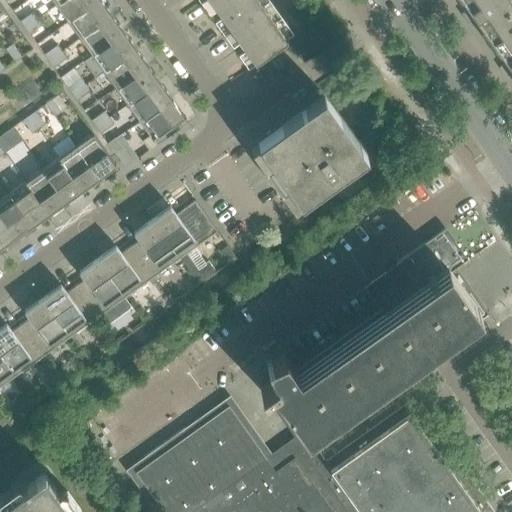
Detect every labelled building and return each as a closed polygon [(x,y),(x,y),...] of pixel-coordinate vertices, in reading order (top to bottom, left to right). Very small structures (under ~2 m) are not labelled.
[(68,21),(97,0),(61,0),(56,4),(68,21)] [(80,38),(111,15),(100,0),(97,0),(68,21),(80,38)] [(219,13),(237,0),(202,0),(200,2),(207,11),(214,6),(219,13)] [(224,35),(263,7),(258,0),(237,0),(219,13),(224,20),(217,25),(224,35)] [(496,0),(463,0),(469,8),(464,11),(470,19),(496,0)] [(511,69),(511,0),(496,0),(470,19),(471,21),(476,17),(507,61),(502,65),(507,72),(511,69)] [(243,46),(275,23),(263,7),(224,35),(231,45),(238,39),(243,46)] [(24,27),(38,18),(33,11),(20,21),(24,27)] [(92,54),(123,32),(111,15),(80,38),(92,54)] [(29,34),(42,24),(38,18),(24,27),(29,34)] [(248,69),(287,41),(275,23),(243,46),(248,53),(241,58),(248,69)] [(104,71),(135,49),(123,32),(92,54),(104,71)] [(21,57),(12,44),(5,48),(15,62),(21,57)] [(48,61),(61,51),(57,45),(44,54),(48,61)] [(116,88),(147,65),(135,49),(104,71),(116,88)] [(53,67),(66,58),(61,51),(48,61),(53,67)] [(128,104),(159,82),(147,65),(116,88),(128,104)] [(72,94),(85,84),(80,78),(67,87),(72,94)] [(140,121),(171,99),(159,82),(128,104),(140,121)] [(77,100),(90,91),(85,84),(72,94),(77,100)] [(367,154),(324,95),(258,142),(301,202),(367,154)] [(61,112),(52,98),(45,103),(55,116),(61,112)] [(171,124),(183,115),(171,99),(140,121),(157,144),(175,131),(171,124)] [(45,124),(35,110),(29,115),(38,128),(45,124)] [(95,127),(109,117),(104,111),(91,120),(95,127)] [(38,128),(29,115),(22,120),(32,133),(38,128)] [(100,133),(113,124),(109,117),(95,127),(100,133)] [(115,164),(93,133),(76,145),(98,176),(115,164)] [(12,147),(2,134),(0,135),(0,144),(5,152),(12,147)] [(123,149),(116,139),(115,137),(107,143),(115,154),(123,149)] [(98,176),(76,145),(59,157),(82,188),(98,176)] [(82,188),(59,157),(42,169),(65,200),(82,188)] [(65,200),(42,169),(26,181),(48,212),(65,200)] [(48,212),(26,181),(9,193),(31,224),(48,212)] [(31,224),(9,193),(0,199),(0,216),(15,236),(31,224)] [(217,230),(195,199),(194,200),(175,213),(170,205),(151,218),(179,257),(217,230)] [(0,246),(15,236),(0,216),(0,246)] [(179,257),(151,218),(133,231),(139,240),(130,246),(155,281),(158,278),(156,275),(179,257)] [(442,231),(396,263),(419,295),(451,272),(465,263),(442,231)] [(155,281),(130,246),(121,253),(115,244),(97,257),(125,297),(148,280),(151,283),(155,281)] [(234,258),(227,249),(221,253),(228,262),(234,258)] [(125,297),(97,257),(79,270),(85,279),(75,285),(98,316),(125,297)] [(419,295),(396,263),(383,273),(406,305),(419,295)] [(304,432),(434,339),(473,312),(472,311),(477,308),(451,272),(419,295),(406,305),(393,314),(359,338),(352,330),(308,361),(314,370),(302,378),(277,396),(304,432)] [(406,305),(383,273),(371,282),(373,285),(373,286),(393,314),(406,305)] [(98,316),(75,285),(66,292),(60,284),(42,297),(70,336),(98,316)] [(70,336),(42,297),(24,310),(30,318),(21,324),(46,359),(49,356),(47,353),(70,336)] [(46,359),(21,324),(12,331),(6,323),(0,326),(0,353),(16,375),(39,358),(42,362),(46,359)] [(84,342),(78,333),(71,337),(78,346),(84,342)] [(0,386),(16,375),(0,353),(0,386)] [(302,378),(284,354),(267,363),(274,379),(260,389),(263,394),(266,392),(272,400),(277,396),(302,378)] [(69,376),(64,369),(57,375),(62,382),(69,376)] [(187,511),(243,473),(265,457),(228,405),(189,433),(185,427),(144,456),(149,462),(136,471),(165,511),(187,511)] [(419,424),(411,412),(401,419),(383,432),(404,462),(432,442),(419,424)] [(393,505),(448,465),(432,442),(404,462),(383,432),(331,469),(361,511),(368,511),(388,498),(393,505)] [(328,511),(332,510),(285,443),(265,457),(243,473),(270,511),(328,511)] [(464,511),(476,504),(448,465),(393,505),(388,498),(368,511),(464,511)] [(270,511),(243,473),(187,511),(270,511)] [(73,511),(47,475),(41,475),(0,504),(0,511),(73,511)]
